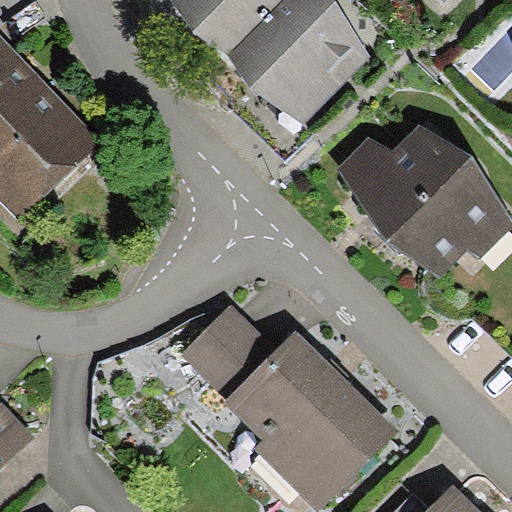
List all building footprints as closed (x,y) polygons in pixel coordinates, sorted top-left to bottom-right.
[(174,0),(233,55),(286,0),(174,0)] [(309,0),(286,0),(233,55),(305,125),(370,58),(309,0)] [(103,137),(0,31),(0,197),(20,218),(103,137)] [(511,214),(413,116),(339,190),(450,301),(511,238),(511,214)] [(328,511),(400,439),(296,336),(277,356),(234,314),(188,360),(235,406),(226,414),(265,452),(258,460),(311,511),(328,511)] [(0,464),(10,456),(0,444),(0,464)] [(475,511),(455,491),(432,511),(475,511)]
